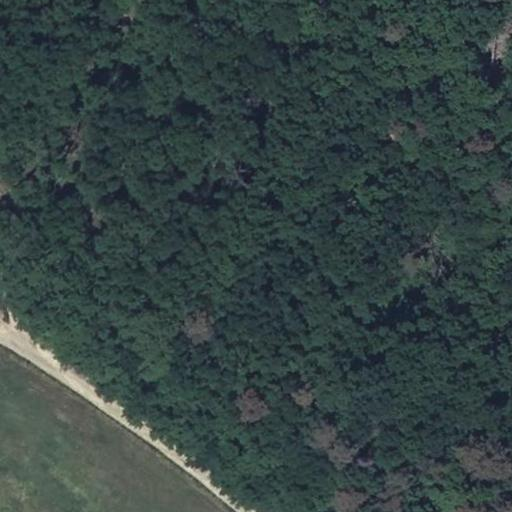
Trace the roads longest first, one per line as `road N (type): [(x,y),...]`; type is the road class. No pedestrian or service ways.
road 1 (track): [(256,511),(73,376),(0,336)]
road 2 (track): [(16,342),(0,200)]
